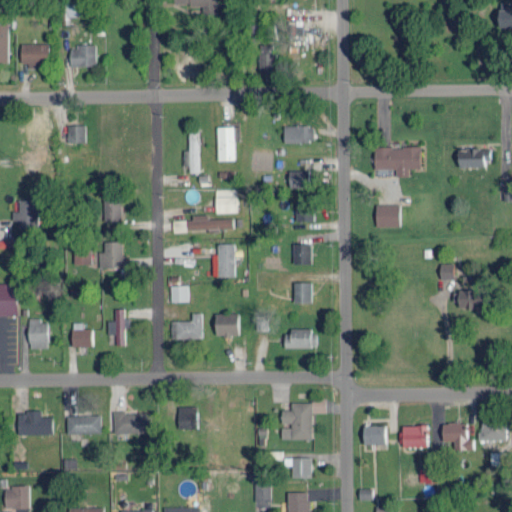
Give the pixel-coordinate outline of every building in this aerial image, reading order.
[(174,0),(174,3),(203,4),(202,13),(217,14),(217,0),(174,0)] [(500,26),(511,25),(511,8),(511,2),(500,2),(500,26)] [(0,63),(11,63),(10,24),(0,24),(0,63)] [(48,42),(21,43),(21,65),(49,65),(48,42)] [(258,71),(275,71),(275,43),(259,43),(258,71)] [(95,44),(70,45),(70,65),(96,65),(95,44)] [(85,124),(68,124),(68,141),(86,141),(85,124)] [(284,140),(313,141),(313,125),(284,124),(284,140)] [(218,159),(236,159),(235,125),(217,126),(218,159)] [(200,171),(199,128),(189,129),(189,149),(184,149),(184,164),(190,164),(190,172),(200,171)] [(375,146),(375,168),(396,167),(396,176),(409,175),(409,168),(421,167),(421,145),(375,146)] [(459,165),(489,165),(489,147),(459,147),(459,165)] [(289,169),(290,187),(310,187),(309,168),(289,169)] [(216,211),(237,211),(236,187),(216,187),(216,211)] [(104,220),(121,220),(121,195),(104,195),(104,220)] [(19,226),(39,226),(38,198),(18,199),(19,209),(12,209),(12,220),(19,220),(19,226)] [(295,220),(313,221),(313,203),(296,202),(295,220)] [(400,225),(399,203),(376,203),(376,225),(400,225)] [(233,217),(208,218),(208,215),(188,215),(188,229),(233,227),(233,217)] [(173,231),(187,231),(187,219),(173,219),(173,231)] [(122,241),(104,240),(104,250),(99,250),(99,266),(128,267),(128,255),(122,255),(122,241)] [(234,242),(218,243),(219,276),(235,275),(234,242)] [(311,243),(293,243),(294,263),(311,263),(311,243)] [(91,263),(91,250),(74,250),(74,263),(91,263)] [(441,276),(454,276),(454,261),(441,261),(441,276)] [(312,300),(312,280),(294,279),(294,300),(312,300)] [(0,313),(18,313),(17,281),(0,281),(0,313)] [(171,284),(171,300),(189,299),(188,284),(171,284)] [(453,304),(486,305),(486,288),(453,287),(453,304)] [(108,319),(108,333),(116,333),(116,343),(125,343),(125,326),(130,326),(130,316),(125,316),(125,306),(115,306),(115,319),(108,319)] [(171,336),(203,336),(202,310),(192,310),(192,318),(171,318),(171,336)] [(238,333),(238,311),(216,311),(216,334),(238,333)] [(40,320),(40,316),(29,316),(28,345),(47,346),(48,320),(40,320)] [(72,328),(72,345),(93,344),(92,327),(72,328)] [(312,328),(285,328),(285,345),(315,346),(316,333),(312,333),(312,328)] [(313,411),(326,410),(326,398),(312,398),(313,411)] [(282,421),(291,421),(291,426),(282,426),(281,436),(311,437),(312,400),(291,400),(291,407),(282,407),(282,421)] [(41,415),(41,409),(18,409),(18,433),(53,432),(52,414),(41,415)] [(114,410),(114,431),(150,430),(150,409),(114,410)] [(67,431),(101,430),(100,412),(67,413),(67,431)] [(506,437),(506,419),(482,419),(482,429),(478,429),(478,438),(506,437)] [(443,421),(443,439),(455,438),(455,448),(474,447),(473,437),(467,437),(466,420),(443,421)] [(386,441),(386,423),(364,423),(364,441),(386,441)] [(427,444),(427,423),(401,423),(401,445),(427,444)] [(506,450),(491,450),(490,463),(499,463),(499,470),(506,470),(506,450)] [(293,474),(311,475),(312,455),(284,455),(284,463),(293,463),(293,474)] [(255,500),(271,500),(271,479),(255,479),(255,500)] [(5,506),(29,505),(29,484),(5,485),(5,506)] [(359,497),(372,498),(372,486),(359,486),(359,497)] [(309,511),(309,490),(287,489),(287,511),(309,511)]
